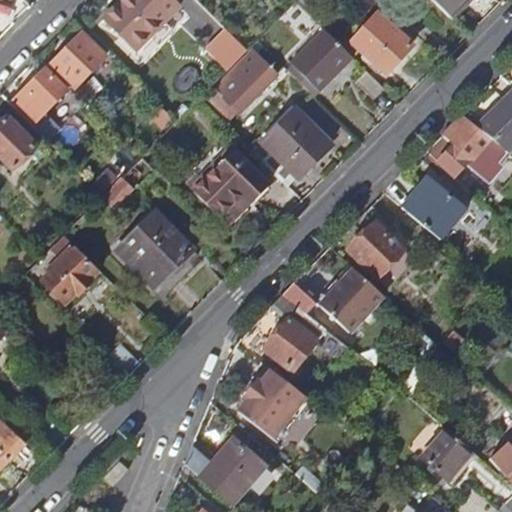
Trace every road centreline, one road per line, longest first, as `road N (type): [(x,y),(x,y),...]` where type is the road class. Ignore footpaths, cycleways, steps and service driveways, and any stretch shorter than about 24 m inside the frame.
road 1 (tertiary): [(511,25),(146,394)]
road 2 (tertiary): [(146,394),(27,511)]
